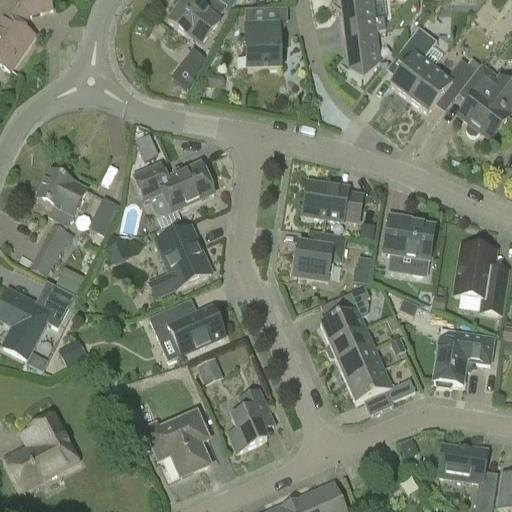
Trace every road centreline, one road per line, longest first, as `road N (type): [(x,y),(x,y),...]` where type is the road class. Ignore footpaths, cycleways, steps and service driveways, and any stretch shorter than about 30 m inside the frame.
road 1 (residential): [(325,458),(243,274),(237,235),(246,124)]
road 2 (residential): [(511,221),(393,166),(246,124)]
road 3 (residential): [(511,428),(426,414),(325,458)]
road 4 (residential): [(246,124),(151,107),(91,76)]
road 5 (residential): [(325,458),(191,511)]
road 6 (tertiary): [(0,157),(18,123),(91,76)]
